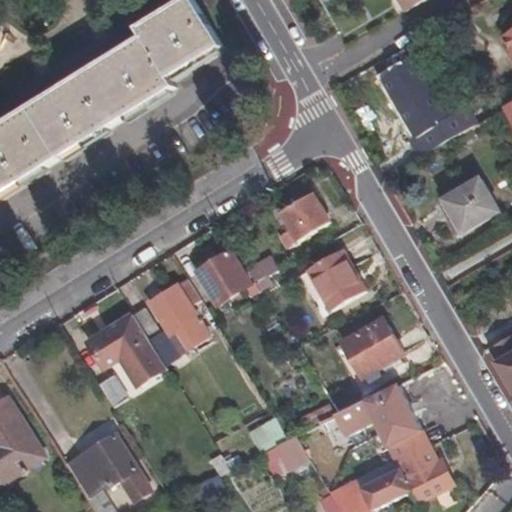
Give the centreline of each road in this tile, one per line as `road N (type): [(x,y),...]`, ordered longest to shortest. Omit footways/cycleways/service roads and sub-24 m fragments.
road 1 (residential): [(333,130),(0,341)]
road 2 (residential): [(333,130),(511,437)]
road 3 (residential): [(439,0),(302,79)]
